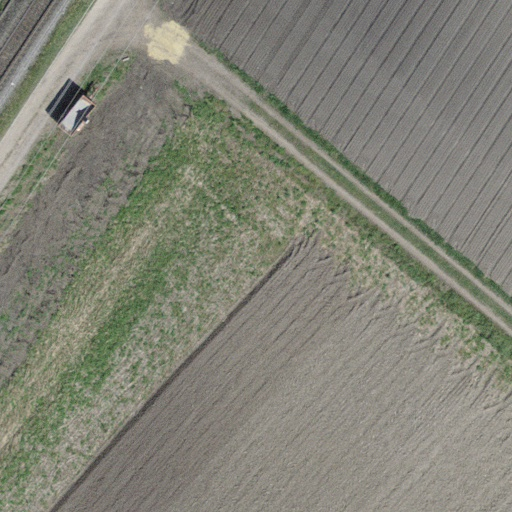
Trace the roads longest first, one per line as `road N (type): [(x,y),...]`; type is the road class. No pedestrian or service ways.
road 1 (track): [(118,9),(511,332)]
road 2 (track): [(125,0),(0,189)]
